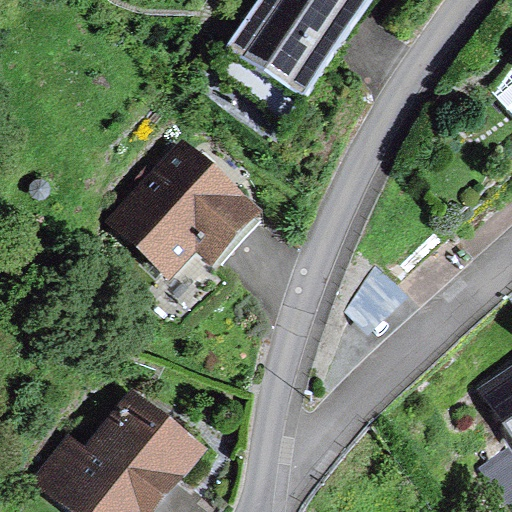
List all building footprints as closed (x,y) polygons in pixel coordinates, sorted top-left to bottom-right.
[(353,0),(246,0),(204,60),(277,110),(353,0)] [(511,31),(481,56),(511,94),(511,31)] [(162,148),(91,218),(144,272),(170,247),(186,263),(232,218),(162,148)] [(511,370),(476,395),(511,446),(511,370)] [(32,490),(57,511),(123,511),(180,446),(116,391),(32,490)]
